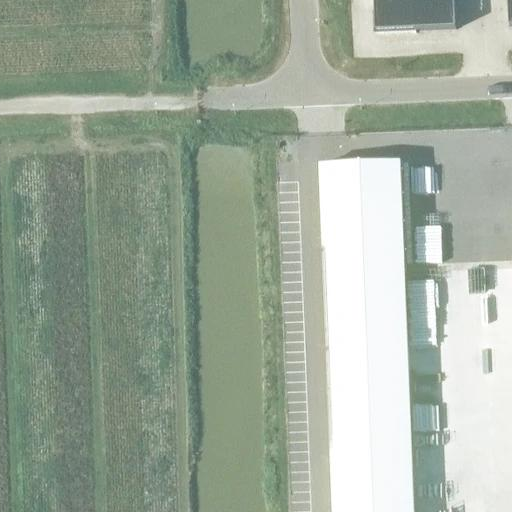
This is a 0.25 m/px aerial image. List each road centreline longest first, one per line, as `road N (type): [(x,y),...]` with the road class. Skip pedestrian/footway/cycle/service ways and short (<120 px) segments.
road 1 (unclassified): [(303,98),(0,110)]
road 2 (unclassified): [(303,98),(511,89)]
